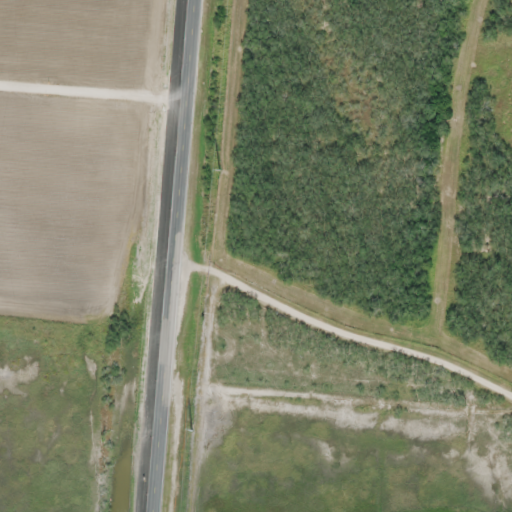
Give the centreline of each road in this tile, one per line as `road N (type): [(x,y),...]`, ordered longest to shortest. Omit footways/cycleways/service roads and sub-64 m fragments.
road 1 (secondary): [(153,511),(194,0)]
road 2 (residential): [(164,375),(411,409),(511,440)]
road 3 (residential): [(186,97),(0,81)]
